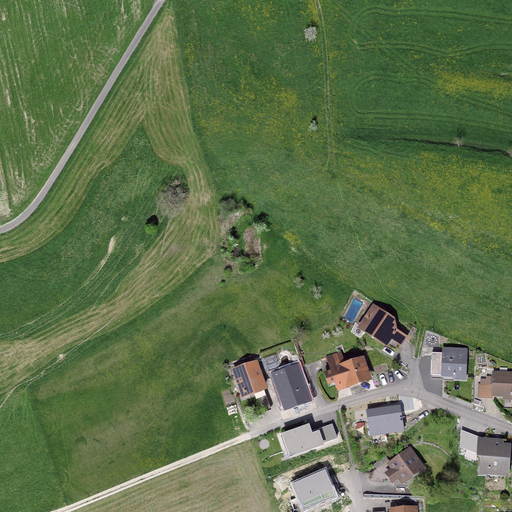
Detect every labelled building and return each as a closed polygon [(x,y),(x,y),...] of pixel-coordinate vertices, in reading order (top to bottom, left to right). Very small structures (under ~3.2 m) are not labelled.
[(375,338),(395,352),(404,338),(393,331),(391,321),(374,310),(368,318),(367,317),(360,329),(370,336),(371,339),(375,338)] [(344,367),(339,353),(339,354),(327,358),(326,358),(327,359),(331,372),(323,374),(327,386),(335,383),(337,390),(367,380),(361,361),(344,367)] [(464,377),(464,356),(442,355),(441,376),(464,377)] [(298,364),(272,373),(285,409),(311,400),(298,364)] [(235,372),(243,394),(253,391),(262,388),(254,365),(245,368),(235,372)] [(511,374),(492,374),(491,396),(511,396),(511,374)] [(385,434),(403,431),(399,407),(365,412),(369,434),(385,432),(385,434)] [(309,425),(282,435),(290,458),(324,446),(324,444),(337,439),(332,424),(312,431),(309,425)] [(500,443),(479,442),(461,435),(460,448),(478,455),(478,457),(482,457),(481,469),(487,470),(487,473),(499,474),(500,471),(506,471),(507,447),(499,447),(500,443)] [(392,482),(399,477),(403,482),(421,469),(408,451),(389,464),(393,469),(386,475),(392,482)] [(314,498),(334,489),(325,468),(293,482),(303,505),(314,500),(314,498)]
